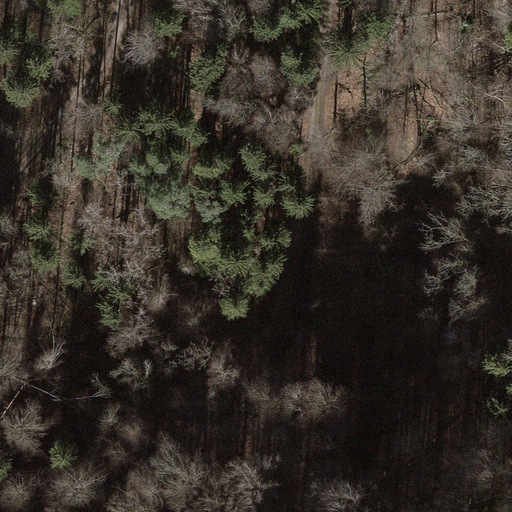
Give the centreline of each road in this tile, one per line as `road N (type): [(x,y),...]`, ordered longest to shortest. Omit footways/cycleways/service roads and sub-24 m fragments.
road 1 (track): [(38,511),(156,457),(227,402),(279,337),(304,268),(324,0)]
road 2 (track): [(130,0),(96,68),(0,180)]
